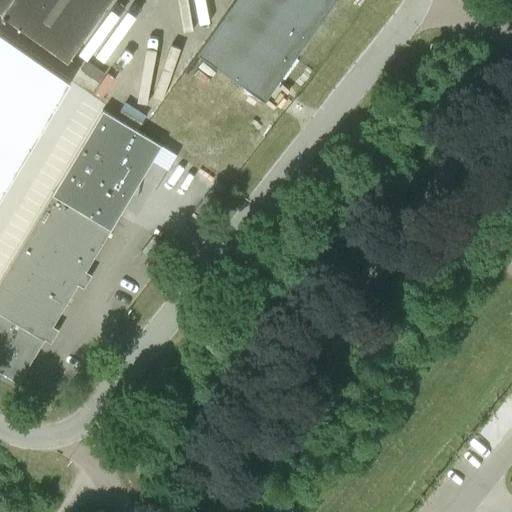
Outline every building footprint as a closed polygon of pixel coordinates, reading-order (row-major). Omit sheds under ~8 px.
[(0,0),(0,12),(68,61),(110,0),(0,0)] [(336,0),(235,0),(198,54),(264,101),(336,0)] [(0,196),(11,178),(70,80),(30,52),(0,31),(0,196)] [(0,281),(0,369),(20,381),(162,146),(103,111),(0,281)] [(226,187),(218,182),(212,190),(220,195),(226,187)]
